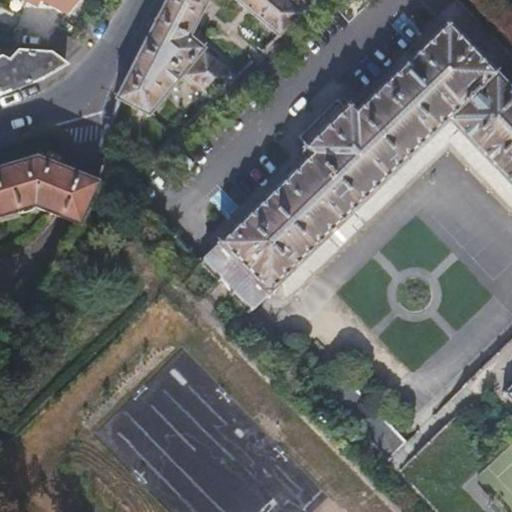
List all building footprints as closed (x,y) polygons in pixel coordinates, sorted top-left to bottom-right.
[(53,0),(69,9),(75,0),(53,0)] [(165,0),(116,97),(116,98),(147,114),(182,75),(212,100),(237,75),(188,38),(208,0),(235,0),(280,35),(314,0),(165,0)] [(449,120),(511,185),(511,90),(497,75),(500,72),(496,68),(493,71),(451,27),(454,24),(450,21),(448,23),(445,21),(441,25),(443,28),(356,111),(352,107),(355,104),(352,101),(349,104),(347,102),(343,105),(337,99),(299,135),(305,141),(301,145),(304,148),(300,151),(303,154),(306,151),(310,155),(217,243),(198,261),(247,312),(266,295),(268,297),(273,293),(270,290),(449,120)] [(0,90),(43,74),(56,65),(63,59),(51,50),(20,47),(11,56),(4,54),(0,55),(0,90)] [(0,216),(33,207),(80,224),(94,201),(97,183),(61,170),(36,161),(0,172),(0,216)] [(343,378),(325,395),(388,460),(405,443),(343,378)] [(511,382),(503,392),(511,401),(511,382)]
